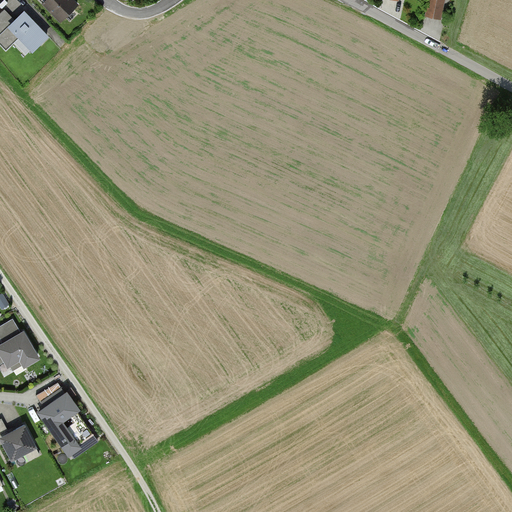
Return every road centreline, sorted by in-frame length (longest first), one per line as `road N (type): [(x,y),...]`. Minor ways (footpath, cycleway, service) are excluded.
road 1 (track): [(0,275),(157,511)]
road 2 (unclassified): [(351,0),(511,88)]
